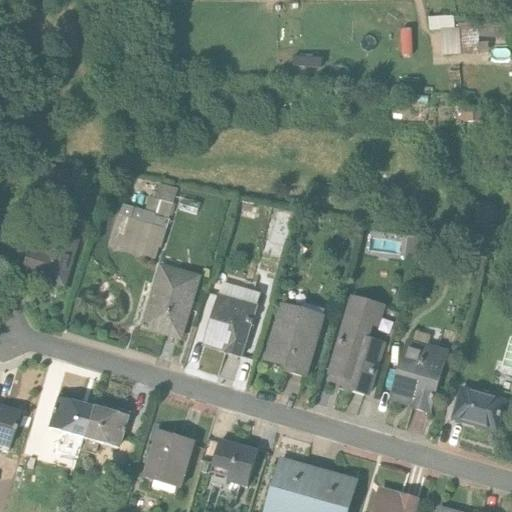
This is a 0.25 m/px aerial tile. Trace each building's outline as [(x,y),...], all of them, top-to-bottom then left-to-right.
[(478,29),(440,30),(441,57),(487,56),(487,45),(478,45),(478,39),(510,39),(510,22),(478,23),(478,29)] [(311,60),(310,71),(338,74),(339,63),(311,60)] [(478,110),(459,111),(460,124),(478,124),(478,110)] [(154,259),(158,246),(161,246),(175,192),(154,186),(147,213),(122,205),(110,246),(154,259)] [(28,243),(17,277),(62,291),(77,243),(41,232),(36,245),(28,243)] [(160,265),(140,330),(181,343),(201,278),(160,265)] [(218,296),(204,347),(223,353),(222,356),(240,360),(257,307),(218,296)] [(384,308),(350,298),(327,377),(344,382),(341,392),(369,400),(385,347),(374,343),(384,308)] [(279,305),(262,363),(285,370),(283,374),(305,380),(323,318),(279,305)] [(405,343),(388,403),(429,415),(447,355),(405,343)] [(459,389),(449,422),(496,436),(506,402),(459,389)] [(46,431),(81,441),(90,409),(55,399),(46,431)] [(19,414),(0,408),(0,451),(6,453),(19,414)] [(125,420),(90,409),(81,441),(115,452),(125,420)] [(153,431),(139,480),(180,492),(194,444),(153,431)] [(220,443),(211,475),(248,485),(257,453),(220,443)] [(264,511),(307,511),(319,472),(280,460),(264,511)] [(348,511),(357,483),(319,472),(307,511),(348,511)] [(372,511),(415,511),(419,501),(379,490),(372,511)]
